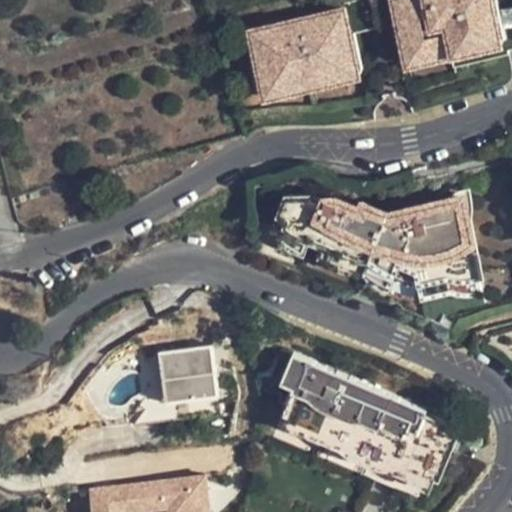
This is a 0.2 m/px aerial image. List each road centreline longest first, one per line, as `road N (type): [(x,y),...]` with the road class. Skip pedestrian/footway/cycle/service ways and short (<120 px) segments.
road 1 (residential): [(0,353),(34,343),(86,299),(144,274),(176,267),(234,274),(483,381),(507,415),(511,439),(498,481),(473,511)]
road 2 (residential): [(511,103),(408,139),(258,147),(114,225),(0,258)]
road 3 (unknown): [(234,274),(244,396),(227,511)]
